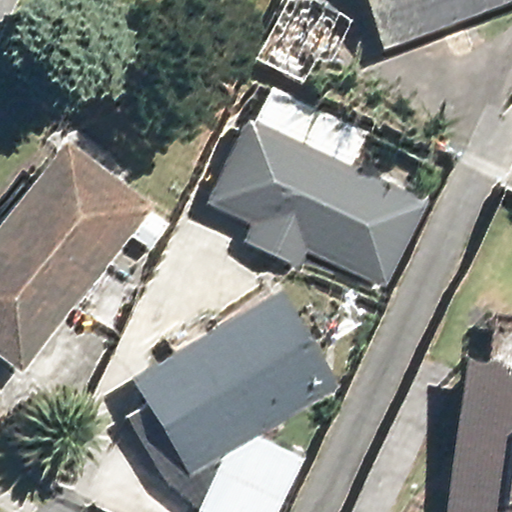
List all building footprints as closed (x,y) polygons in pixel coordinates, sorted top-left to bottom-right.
[(362,0),(382,49),(505,0),(362,0)] [(242,106),(201,190),(383,280),(425,197),(242,106)] [(0,207),(0,360),(16,372),(136,207),(47,143),(0,207)] [(263,273),(124,374),(196,472),(335,370),(263,273)] [(511,511),(511,375),(448,373),(443,511),(511,511)]
